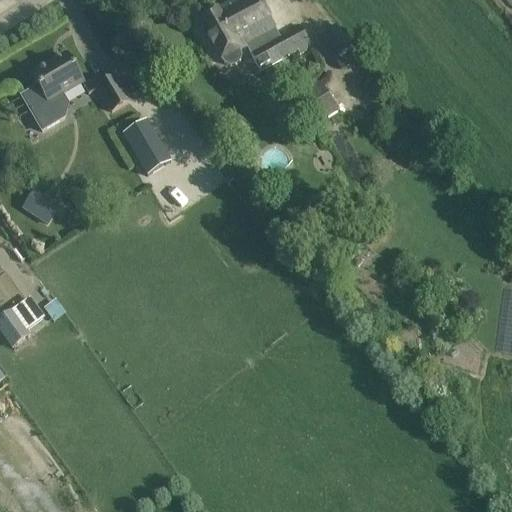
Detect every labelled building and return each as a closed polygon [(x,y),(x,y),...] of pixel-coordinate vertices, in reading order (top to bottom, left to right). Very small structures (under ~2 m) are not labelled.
[(283,37),(262,0),(241,0),(205,20),(227,60),(223,62),(225,66),(230,68),(236,67),(241,63),(241,60),(242,57),(240,53),(247,49),(260,73),(298,52),(300,56),(312,50),(300,28),(283,37)] [(352,49),(335,28),(319,40),(336,61),(352,49)] [(32,75),(39,87),(20,98),(41,135),(65,121),(69,106),(62,95),(83,82),(67,55),(32,75)] [(131,103),(115,77),(95,90),(111,116),(131,103)] [(318,86),(314,81),(289,96),(292,101),(291,102),(309,131),(338,114),(321,84),(318,86)] [(171,164),(147,123),(123,137),(147,178),(171,164)] [(47,200),(34,192),(22,210),(35,219),(47,200)] [(30,337),(12,312),(0,320),(0,334),(12,351),(30,337)]
